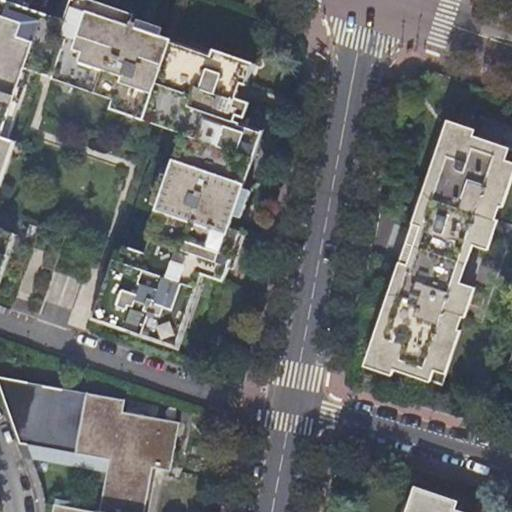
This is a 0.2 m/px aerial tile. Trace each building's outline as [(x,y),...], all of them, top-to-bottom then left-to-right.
[(0,0),(0,255),(7,233),(0,229),(0,170),(10,141),(4,139),(27,72),(55,82),(56,77),(115,98),(111,111),(145,124),(146,121),(186,135),(181,152),(202,160),(198,172),(172,163),(154,214),(167,219),(152,260),(123,250),(99,316),(171,342),(195,275),(223,284),(240,235),(229,231),(245,189),(240,187),(250,160),(254,161),(260,139),(237,131),(241,119),(243,119),(248,104),(225,96),(227,90),(231,91),(241,62),(213,51),(209,61),(170,47),(171,42),(136,29),(137,26),(132,24),(133,22),(71,1),(64,22),(30,9),(32,4),(23,0),(0,0)] [(441,155),(417,227),(474,246),(486,250),(491,234),(489,233),(492,221),(495,222),(500,207),(497,206),(501,195),(504,196),(511,172),(511,150),(458,133),(449,158),(441,155)] [(44,255),(57,260),(63,243),(70,217),(44,208),(35,235),(49,240),(44,255)] [(417,227),(404,265),(461,285),(474,246),(417,227)] [(63,243),(57,260),(87,269),(93,253),(63,243)] [(461,285),(404,265),(379,337),(388,339),(379,364),(440,384),(453,345),(451,343),(455,331),(458,332),(463,317),(460,316),(464,304),(467,305),(472,289),(461,285)] [(144,511),(153,469),(170,472),(179,424),(123,413),(125,401),(0,377),(0,387),(20,444),(108,461),(98,511),(85,511),(54,506),(52,511),(144,511)] [(456,511),(457,508),(421,496),(414,511),(456,511)]
